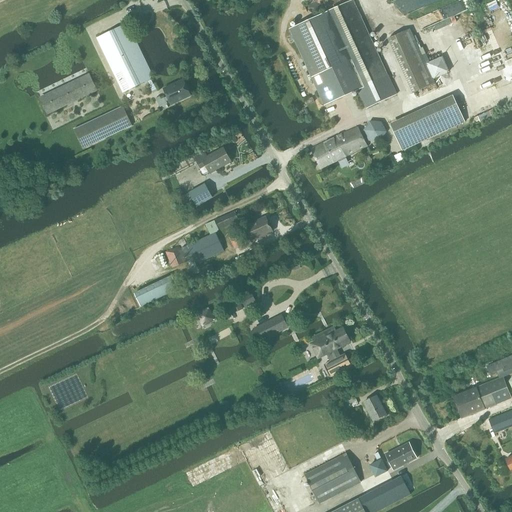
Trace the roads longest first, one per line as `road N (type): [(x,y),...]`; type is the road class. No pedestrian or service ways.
road 1 (unclassified): [(480,511),(184,0)]
road 2 (track): [(287,178),(155,248),(95,326),(0,373)]
road 3 (track): [(313,0),(290,9),(285,27),(324,109),(345,114),(345,122),(277,160)]
